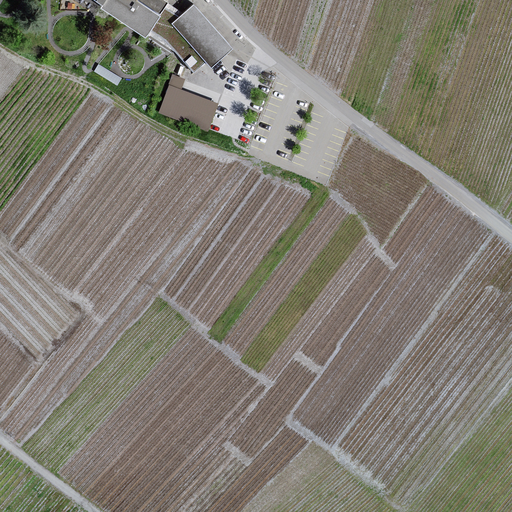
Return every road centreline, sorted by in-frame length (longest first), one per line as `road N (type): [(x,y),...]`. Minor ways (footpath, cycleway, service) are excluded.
road 1 (residential): [(219,0),(287,67),(511,235)]
road 2 (track): [(99,511),(0,435)]
